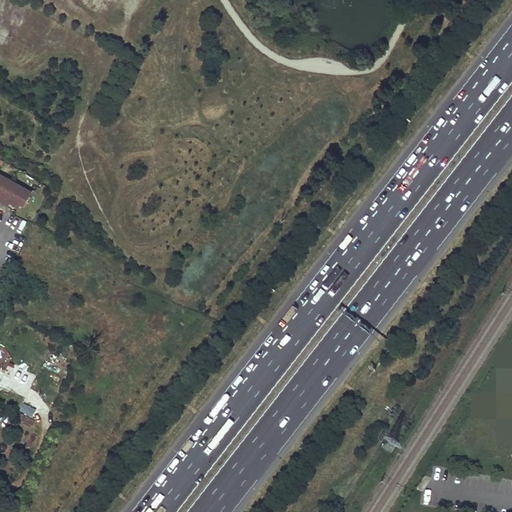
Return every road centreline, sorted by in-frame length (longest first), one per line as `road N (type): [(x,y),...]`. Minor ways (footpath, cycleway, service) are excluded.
road 1 (motorway): [(511,52),(153,511)]
road 2 (motorway): [(209,511),(511,124)]
